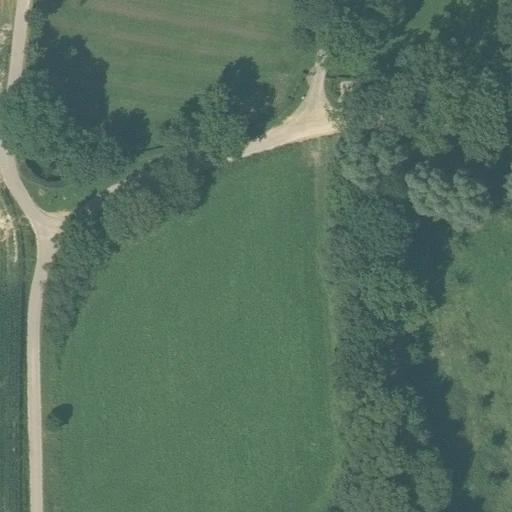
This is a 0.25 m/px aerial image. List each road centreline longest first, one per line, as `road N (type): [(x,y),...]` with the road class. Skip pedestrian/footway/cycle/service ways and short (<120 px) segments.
road 1 (unclassified): [(315,127),(142,183),(103,204),(56,247),(38,283),(31,328),(35,511)]
road 2 (track): [(22,0),(9,176),(56,247)]
road 3 (unclassified): [(315,127),(511,137)]
